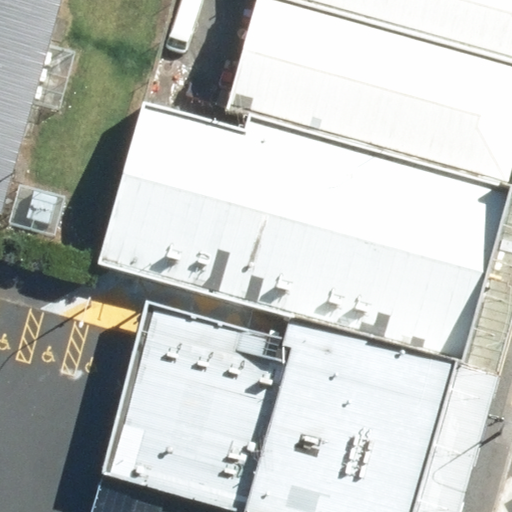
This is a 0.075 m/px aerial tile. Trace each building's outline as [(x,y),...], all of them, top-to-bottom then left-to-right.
[(0,0),(0,215),(5,216),(65,0),(0,0)] [(511,195),(511,66),(276,0),(258,0),(228,113),(251,121),(511,195)] [(511,0),(276,0),(511,66),(511,0)] [(99,267),(294,318),(464,365),(511,195),(251,121),(247,136),(145,106),(99,267)] [(422,511),(461,375),(464,365),(294,318),(291,333),(289,343),(149,305),(105,480),(163,497),(215,511),(422,511)] [(215,511),(163,497),(158,511),(215,511)]
